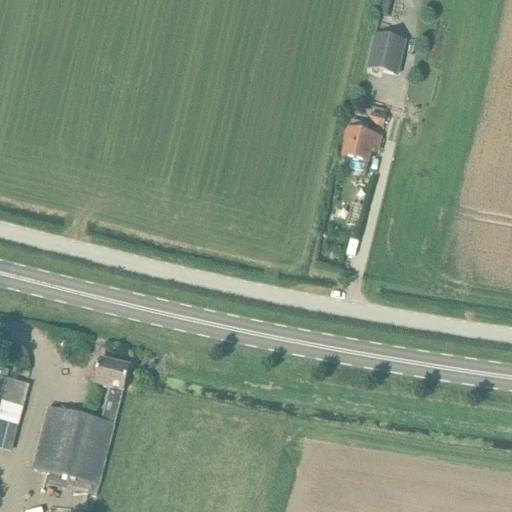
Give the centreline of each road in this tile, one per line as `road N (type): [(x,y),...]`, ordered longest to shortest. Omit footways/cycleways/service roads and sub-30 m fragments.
road 1 (primary): [(511,380),(0,270)]
road 2 (unclassified): [(511,337),(411,326),(0,233)]
